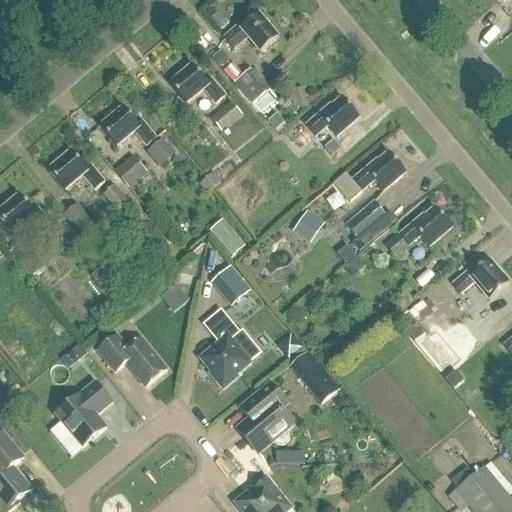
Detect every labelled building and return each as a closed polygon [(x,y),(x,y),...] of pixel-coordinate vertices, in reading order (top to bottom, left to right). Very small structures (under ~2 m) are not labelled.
[(247,40),(260,55),(278,41),(258,17),(241,31),(239,28),(225,40),(234,51),(247,40)] [(202,49),(207,64),(221,60),(216,44),(202,49)] [(169,86),(186,106),(204,91),(216,105),(228,96),(213,78),(206,84),(192,67),(169,86)] [(233,84),(260,114),(278,99),(250,68),(233,84)] [(311,108),(304,89),(290,93),(297,112),(311,108)] [(315,139),(327,129),(337,140),(360,121),(343,100),(332,109),(331,107),(306,128),(315,139)] [(211,120),(221,132),(241,115),(231,103),(211,120)] [(139,127),(125,110),(101,130),(118,150),(136,135),(148,149),(158,141),(143,124),(139,127)] [(277,117),(268,125),(276,134),(285,126),(277,117)] [(333,143),(325,151),(332,160),(341,152),(333,143)] [(176,161),(163,145),(148,158),(160,174),(176,161)] [(105,185),(90,168),(86,171),(72,154),(49,174),(66,194),(84,179),(96,193),(105,185)] [(362,193),(373,184),(382,195),(406,175),(389,155),(379,164),(378,163),(353,183),(362,193)] [(136,159),(116,174),(129,191),(149,176),(136,159)] [(214,175),(200,187),(208,197),(222,184),(214,175)] [(105,197),(120,215),(132,205),(117,187),(105,197)] [(38,211),(34,215),(20,198),(0,214),(0,221),(14,238),(31,223),(43,237),(53,229),(38,211)] [(348,225),(360,240),(354,245),(362,255),(400,223),(391,213),(387,217),(375,203),(348,225)] [(65,218),(87,243),(100,231),(79,206),(65,218)] [(436,210),(425,219),(423,218),(399,238),(408,249),(420,239),(429,250),(453,231),(436,210)] [(305,215),(291,238),(308,249),(323,227),(305,215)] [(150,227),(135,228),(137,244),(151,242),(150,227)] [(232,236),(220,246),(233,263),(246,253),(232,236)] [(25,243),(11,255),(32,281),(46,269),(25,243)] [(348,248),(338,256),(346,266),(356,258),(348,248)] [(116,259),(95,277),(103,287),(124,269),(116,259)] [(358,259),(348,267),(356,277),(366,269),(358,259)] [(474,286),(489,303),(510,285),(491,262),(473,276),(469,272),(452,286),(461,297),(474,286)] [(232,270),(215,285),(234,308),(252,294),(232,270)] [(177,290),(167,298),(178,312),(188,304),(177,290)] [(222,312),(204,328),(219,346),(200,361),(213,377),(211,378),(223,393),(238,381),(237,379),(252,366),(233,343),(241,336),(222,312)] [(378,315),(366,324),(375,335),(387,326),(378,315)] [(141,342),(129,352),(118,339),(99,355),(116,376),(128,366),(147,390),(167,374),(141,342)] [(511,340),(503,348),(511,359),(511,358),(511,340)] [(81,346),(71,353),(80,363),(89,356),(81,346)] [(291,371),(306,390),(325,374),(310,356),(291,371)] [(97,419),(113,406),(96,385),(56,418),(83,451),(107,431),(97,419)] [(242,411),(251,422),(238,433),(259,457),(293,429),(280,413),(288,407),(271,387),(242,411)] [(460,416),(447,425),(457,442),(449,446),(459,462),(480,449),(460,416)] [(6,419),(0,423),(0,431),(4,436),(14,428),(6,419)] [(13,470),(24,461),(4,436),(0,439),(0,509),(2,511),(14,511),(21,506),(19,504),(32,493),(13,470)] [(455,494),(470,511),(511,511),(511,502),(485,469),(455,494)] [(445,502),(455,494),(465,486),(454,474),(435,489),(445,502)] [(266,481),(236,506),(240,511),(291,511),(292,511),(266,481)]
